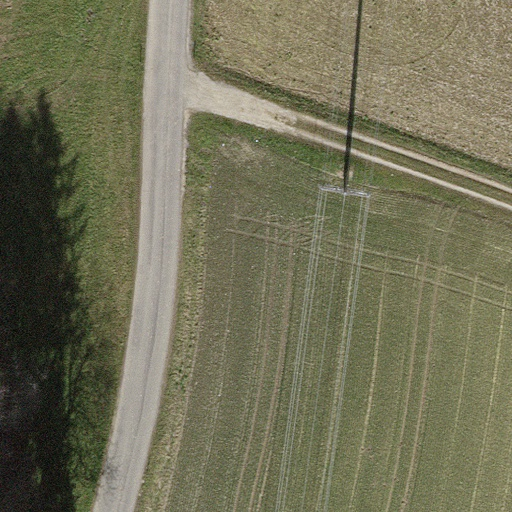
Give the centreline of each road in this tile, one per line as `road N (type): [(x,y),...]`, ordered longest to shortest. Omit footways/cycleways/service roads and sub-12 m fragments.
road 1 (tertiary): [(174,0),(161,253),(115,511)]
road 2 (track): [(170,77),(511,197)]
